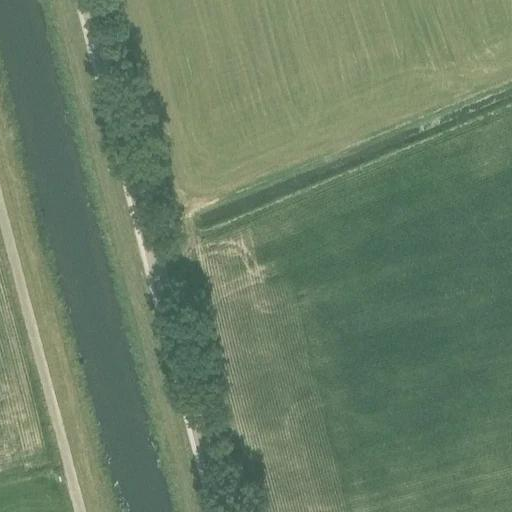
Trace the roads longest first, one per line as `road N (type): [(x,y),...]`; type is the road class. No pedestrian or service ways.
road 1 (unclassified): [(220,511),(85,0)]
road 2 (unclassified): [(79,511),(0,206)]
